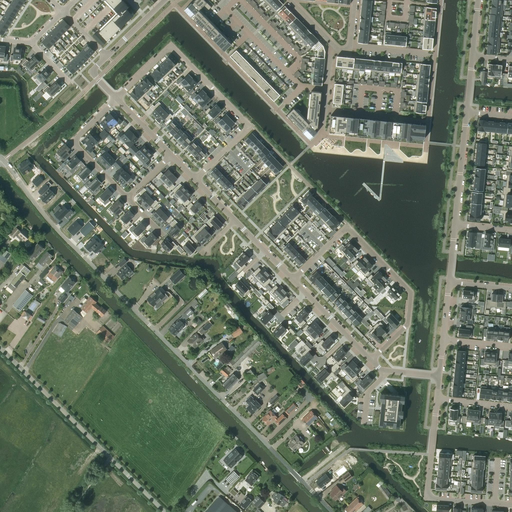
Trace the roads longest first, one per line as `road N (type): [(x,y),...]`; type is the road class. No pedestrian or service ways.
road 1 (unclassified): [(331,511),(44,216),(2,159)]
road 2 (unclassified): [(164,511),(0,347)]
road 3 (residential): [(115,98),(169,46),(250,125)]
road 4 (residential): [(347,228),(410,293),(407,324),(370,360)]
road 5 (residential): [(436,398),(427,497),(494,502)]
road 6 (residential): [(349,46),(434,55),(427,120)]
road 7 (residential): [(125,194),(73,139),(115,98)]
